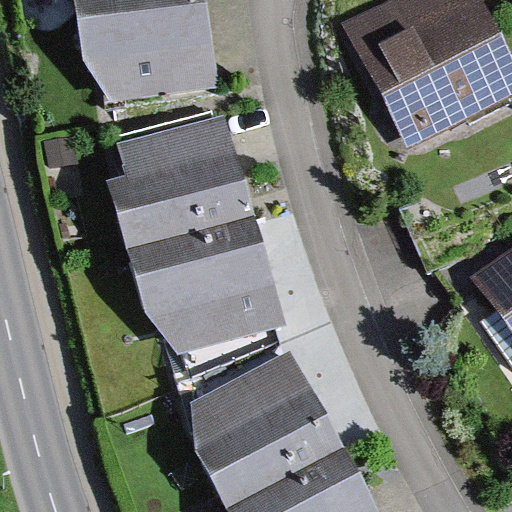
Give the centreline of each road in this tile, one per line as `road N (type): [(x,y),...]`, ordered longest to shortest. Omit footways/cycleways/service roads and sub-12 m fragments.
road 1 (residential): [(463,511),(429,452),(332,223),(291,18),(295,0)]
road 2 (secondary): [(0,265),(61,511)]
